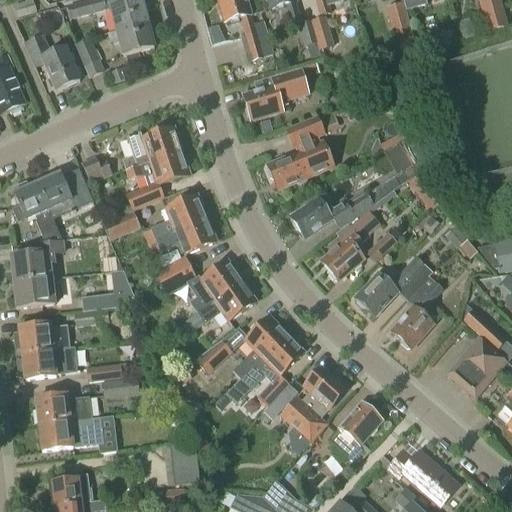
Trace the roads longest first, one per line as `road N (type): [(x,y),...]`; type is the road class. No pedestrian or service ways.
road 1 (residential): [(511,486),(357,351),(260,249),(190,79)]
road 2 (residential): [(0,161),(190,79)]
